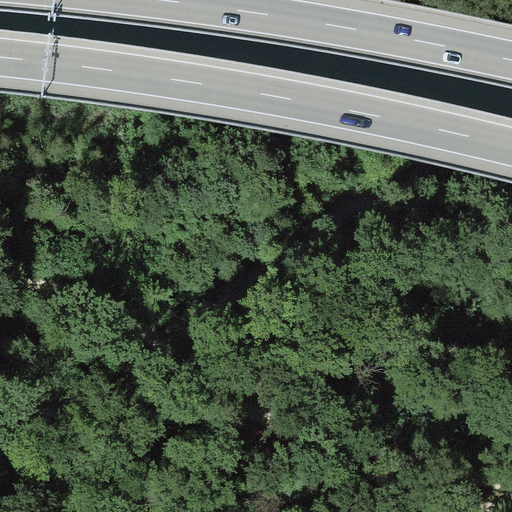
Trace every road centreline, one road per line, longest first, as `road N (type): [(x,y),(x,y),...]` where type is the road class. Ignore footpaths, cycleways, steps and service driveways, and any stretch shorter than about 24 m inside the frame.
road 1 (track): [(0,277),(96,297),(129,318),(234,419),(511,484)]
road 2 (motorway): [(0,57),(314,104),(511,147)]
road 3 (motorway): [(511,61),(146,0)]
